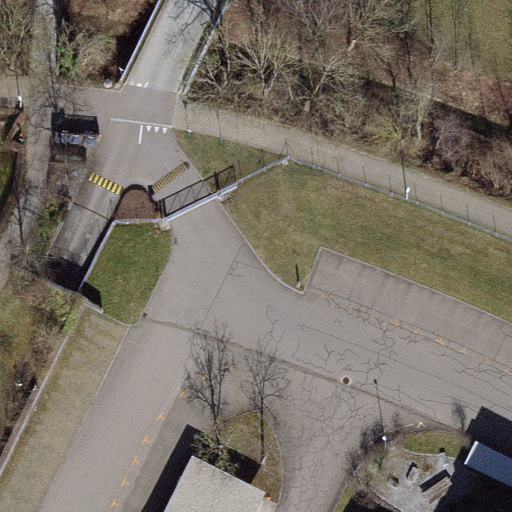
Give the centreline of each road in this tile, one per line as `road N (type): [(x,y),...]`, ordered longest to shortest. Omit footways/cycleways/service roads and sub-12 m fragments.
road 1 (track): [(511,227),(248,135),(41,97)]
road 2 (residential): [(142,112),(192,209),(197,267)]
road 3 (residential): [(142,112),(192,0)]
